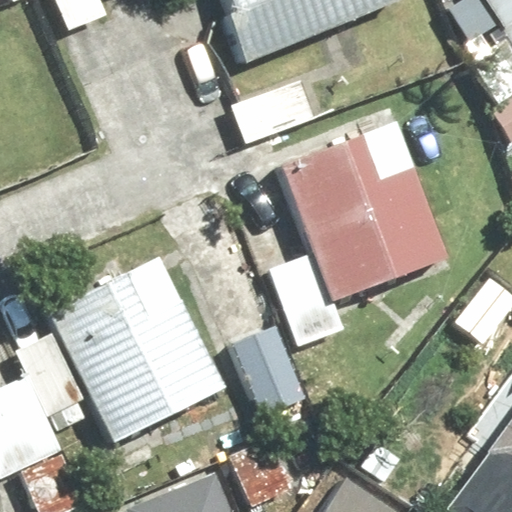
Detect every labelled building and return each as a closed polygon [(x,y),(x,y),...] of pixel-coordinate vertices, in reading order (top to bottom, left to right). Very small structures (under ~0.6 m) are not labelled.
[(99,0),(52,0),(64,33),(106,18),(99,0)] [(221,0),(241,55),(399,1),(398,0),(221,0)] [(511,0),(472,0),(511,59),(511,58),(511,0)] [(394,135),(270,168),(309,309),(432,275),(394,135)] [(139,267),(37,313),(99,452),(201,406),(139,267)] [(453,323),(484,350),(511,318),(511,299),(491,281),(453,323)] [(298,351),(287,322),(229,343),(258,421),(316,401),(298,351)] [(342,336),(298,351),(316,401),(319,410),(363,394),(342,336)] [(4,362),(0,363),(0,511),(30,511),(60,501),(4,362)] [(511,407),(468,464),(511,497),(511,407)] [(269,441),(227,459),(249,511),(260,511),(293,499),(269,441)] [(215,511),(200,475),(120,507),(121,511),(215,511)] [(372,511),(333,483),(311,511),(372,511)]
